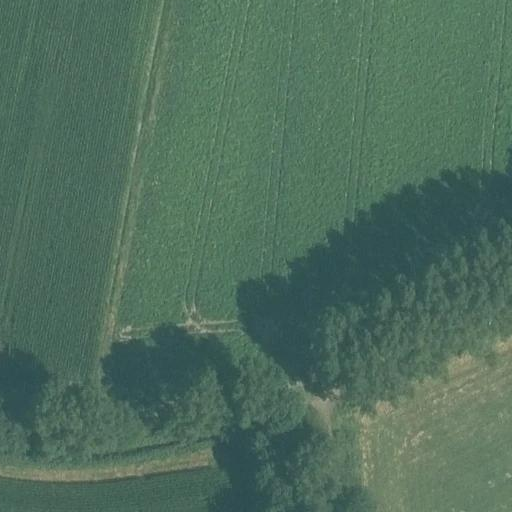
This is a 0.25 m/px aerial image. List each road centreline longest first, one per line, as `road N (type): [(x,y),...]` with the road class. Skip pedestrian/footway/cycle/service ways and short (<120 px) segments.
road 1 (track): [(511,303),(319,402),(336,511)]
road 2 (track): [(319,402),(52,429),(0,426)]
